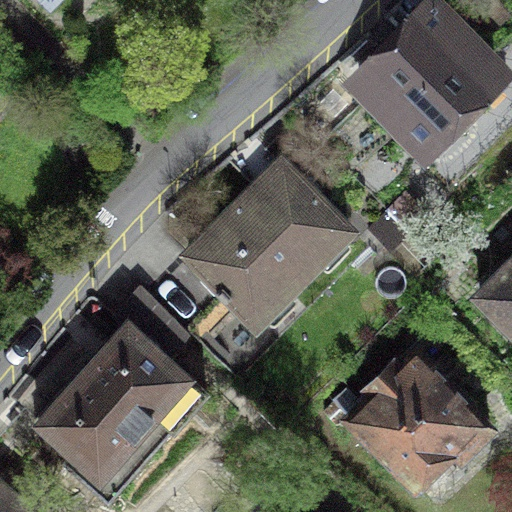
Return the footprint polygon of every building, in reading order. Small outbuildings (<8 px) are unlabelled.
[(495,72),(428,6),(405,29),(398,22),(375,45),(382,52),(358,76),(437,153),(474,115),(463,104),(495,72)] [(348,229),(279,161),(189,252),(255,319),(348,229)] [(511,261),(479,294),(511,326),(511,261)] [(187,326),(118,263),(94,295),(128,326),(70,389),(65,385),(36,416),(71,448),(61,459),(106,500),(206,392),(163,353),(187,326)] [(427,369),(414,356),(401,369),(392,361),(357,396),(364,403),(351,417),(413,480),(449,444),(461,456),(491,427),(430,366),(427,369)] [(0,511),(30,511),(0,484),(0,511)]
